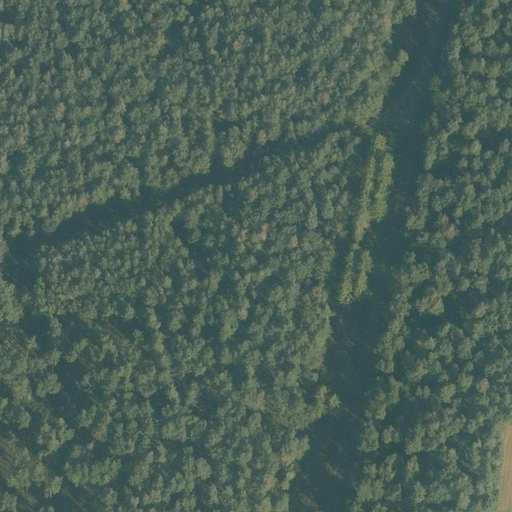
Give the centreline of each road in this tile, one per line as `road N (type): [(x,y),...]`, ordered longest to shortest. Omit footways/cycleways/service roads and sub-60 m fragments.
road 1 (track): [(450,0),(337,511)]
road 2 (track): [(0,273),(428,104)]
road 3 (track): [(511,223),(419,266),(413,299)]
